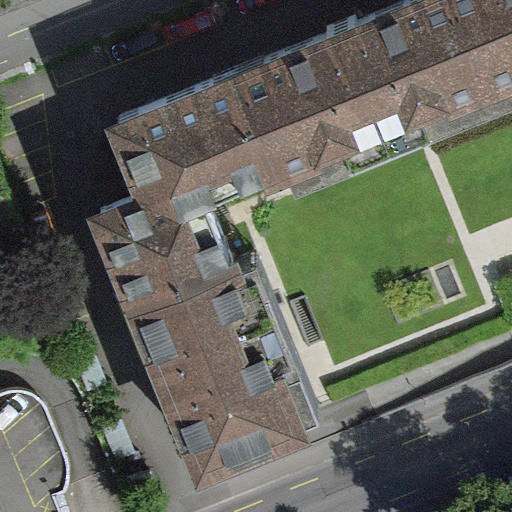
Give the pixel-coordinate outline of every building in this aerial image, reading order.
[(454,0),(333,0),(224,43),(268,154),(482,69),(454,0)] [(511,57),(511,0),(454,0),(482,69),(511,57)] [(203,180),(268,154),(224,43),(100,92),(129,167),(84,184),(99,221),(203,180)] [(0,177),(0,235),(20,228),(0,177)] [(293,407),(203,180),(99,221),(189,448),(293,407)] [(511,511),(511,490),(453,511),(511,511)]
